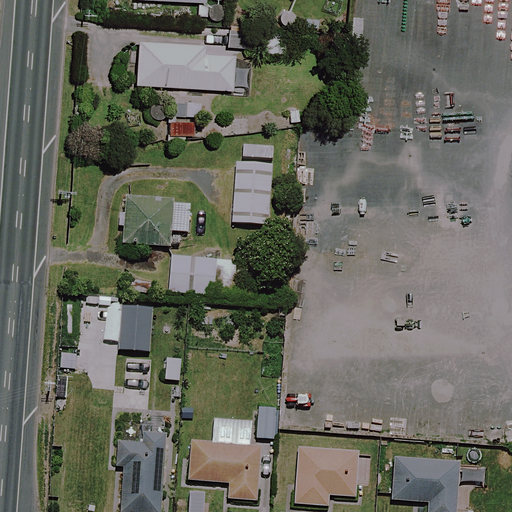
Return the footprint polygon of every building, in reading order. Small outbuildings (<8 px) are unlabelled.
[(229,38),(228,47),(256,50),(258,32),(230,29),(229,38)] [(207,46),(140,42),(137,85),(235,91),(237,56),(207,54),(207,46)] [(98,52),(85,51),(83,82),(97,83),(98,52)] [(193,139),(194,106),(169,105),(167,138),(193,139)] [(272,165),(235,162),(231,223),(268,226),(272,165)] [(171,246),(174,198),(126,194),(123,243),(171,246)] [(216,258),(171,254),(168,291),(213,295),(216,258)] [(153,307),(122,304),(118,349),(150,352),(153,307)] [(231,378),(211,374),(208,393),(228,397),(231,378)] [(166,403),(136,400),(134,417),(164,420),(166,403)] [(273,440),(275,409),(258,408),(255,439),(273,440)] [(161,511),(167,433),(143,431),(143,441),(118,439),(116,466),(124,466),(120,511),(161,511)] [(380,436),(364,435),(363,454),(380,454),(380,436)] [(260,447),(189,441),(186,481),(227,485),(226,500),(256,502),(260,447)] [(357,452),(296,448),(292,506),(327,508),(328,497),(354,499),(357,452)] [(454,511),(458,462),(393,458),(390,501),(427,504),(426,511),(454,511)]
